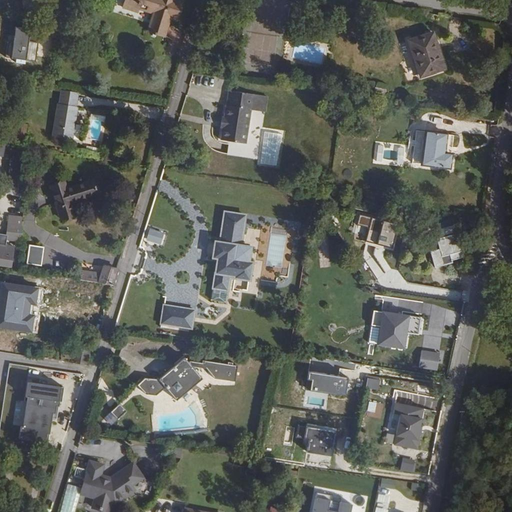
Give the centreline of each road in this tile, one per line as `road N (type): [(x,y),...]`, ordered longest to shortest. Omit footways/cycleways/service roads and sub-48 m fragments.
road 1 (track): [(43,511),(201,0)]
road 2 (residential): [(434,511),(484,271),(504,248)]
road 3 (unclassified): [(511,125),(499,202),(504,248)]
